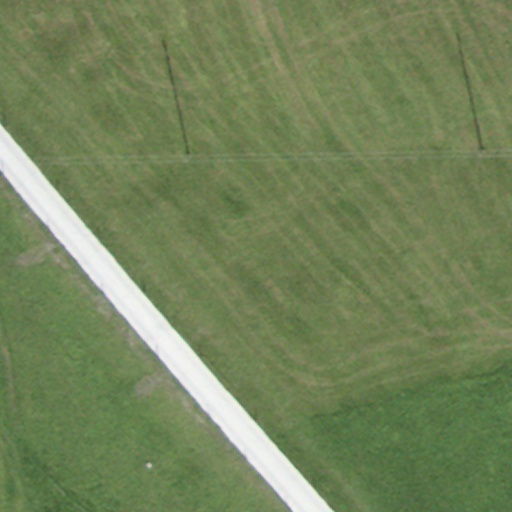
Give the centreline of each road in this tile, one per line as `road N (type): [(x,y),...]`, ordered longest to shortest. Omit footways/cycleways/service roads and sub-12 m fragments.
road 1 (unclassified): [(0,151),(307,511)]
road 2 (track): [(0,375),(15,511)]
